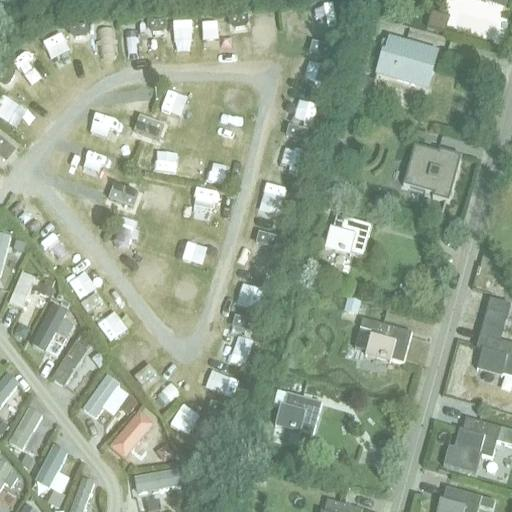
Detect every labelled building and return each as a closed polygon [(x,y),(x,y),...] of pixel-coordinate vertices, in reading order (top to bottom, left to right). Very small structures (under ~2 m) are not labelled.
[(508,0),(460,0),(461,0),(505,12),(508,0)] [(263,9),(246,13),(251,34),(268,30),(263,9)] [(223,14),(208,15),(211,46),(225,45),(223,14)] [(432,14),(428,29),(445,34),(449,19),(432,14)] [(168,19),(170,38),(187,36),(186,17),(168,19)] [(248,26),(247,18),(228,21),(229,29),(234,33),(245,31),(248,26)] [(113,23),(89,24),(89,37),(113,37),(113,23)] [(119,53),(140,54),(140,23),(119,23),(119,53)] [(62,24),(42,29),(47,52),(67,48),(62,24)] [(166,24),(147,24),(147,33),(151,37),(162,36),(166,33),(166,24)] [(88,36),(87,28),(69,30),(70,39),(74,42),(85,41),(88,36)] [(375,78),(426,92),(436,56),(389,42),(388,46),(381,44),(379,53),(382,54),(375,78)] [(312,44),(309,55),(327,60),(330,49),(312,44)] [(16,51),(10,61),(33,75),(39,65),(16,51)] [(13,73),(5,68),(0,77),(0,87),(3,89),(9,88),(14,78),(13,73)] [(359,79),(355,91),(371,96),(375,84),(359,79)] [(284,103),(311,108),(316,85),(289,80),(284,103)] [(174,112),(176,99),(160,96),(158,109),(174,112)] [(122,117),(146,119),(147,106),(123,104),(122,117)] [(219,118),(215,136),(237,141),(241,124),(219,118)] [(134,137),(158,145),(164,130),(140,122),(134,137)] [(289,127),(286,139),(304,144),(307,133),(289,127)] [(15,154),(0,142),(0,161),(5,166),(15,154)] [(413,150),(402,189),(430,197),(429,201),(447,206),(461,159),(438,153),(437,157),(413,150)] [(226,182),(230,161),(217,159),(213,179),(226,182)] [(269,161),(264,177),(282,183),(287,167),(269,161)] [(163,197),(165,181),(141,179),(139,195),(163,197)] [(331,181),(328,193),(343,197),(347,185),(331,181)] [(189,184),(185,206),(207,209),(211,187),(189,184)] [(278,215),(284,192),(263,187),(257,210),(278,215)] [(114,190),(109,205),(133,214),(138,199),(114,190)] [(83,216),(101,220),(106,200),(88,196),(83,216)] [(322,198),(319,210),(335,214),(338,203),(322,198)] [(112,232),(130,235),(133,218),(115,215),(112,232)] [(361,261),(370,231),(335,221),(331,233),(329,232),(323,253),(348,260),(349,258),(361,261)] [(185,228),(183,244),(208,248),(211,232),(185,228)] [(259,235),(256,246),(274,251),(277,240),(259,235)] [(0,279),(10,241),(0,238),(0,279)] [(138,256),(131,278),(153,284),(160,262),(138,256)] [(83,288),(101,272),(89,259),(71,275),(83,288)] [(228,282),(254,291),(259,276),(234,267),(228,282)] [(173,302),(183,287),(166,276),(156,291),(173,302)] [(20,315),(33,283),(20,278),(7,310),(20,315)] [(103,307),(96,297),(80,309),(87,318),(103,307)] [(347,302),(343,315),(356,318),(360,306),(347,302)] [(489,303),(475,352),(481,354),(476,372),(511,382),(511,349),(499,345),(509,308),(489,303)] [(44,358),(64,318),(50,311),(30,351),(44,358)] [(111,312),(97,316),(102,332),(116,328),(111,312)] [(235,319),(232,330),(250,336),(253,325),(235,319)] [(390,365),(403,369),(411,338),(361,324),(354,353),(365,356),(364,360),(390,367),(390,365)] [(211,339),(205,359),(234,368),(240,348),(211,339)] [(65,396),(90,359),(77,350),(52,388),(65,396)] [(156,378),(149,369),(134,381),(141,390),(156,378)] [(146,388),(157,402),(181,384),(170,370),(146,388)] [(0,410),(16,389),(5,380),(0,386),(0,410)] [(93,425),(118,391),(106,381),(80,416),(93,425)] [(275,383),(274,390),(284,392),(285,386),(275,383)] [(312,439),(321,408),(286,398),(282,411),(279,410),(274,430),(299,437),(299,435),(312,439)] [(211,405),(208,416),(226,421),(229,410),(211,405)] [(21,457),(40,423),(26,415),(7,450),(21,457)] [(124,466),(153,430),(137,418),(108,453),(124,466)] [(447,451),(442,469),(473,478),(475,473),(478,462),(478,460),(490,464),(495,447),(511,451),(511,436),(464,423),(461,435),(458,434),(453,453),(447,451)] [(190,438),(205,445),(212,432),(197,424),(190,438)] [(48,496),(66,459),(52,452),(34,489),(48,496)] [(0,494),(12,476),(0,468),(0,494)] [(254,468),(250,482),(266,485),(269,472),(254,468)] [(181,492),(178,476),(134,484),(137,499),(181,492)] [(84,511),(93,488),(80,484),(70,511),(84,511)] [(492,511),(494,505),(480,501),(445,492),(442,504),(439,503),(436,511),(476,511),(477,510),(483,511),(492,511)]
